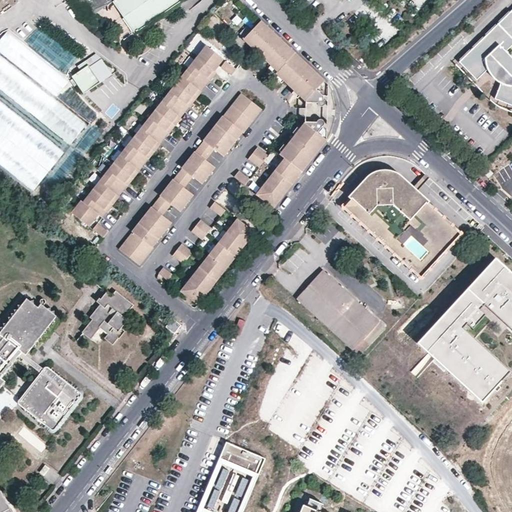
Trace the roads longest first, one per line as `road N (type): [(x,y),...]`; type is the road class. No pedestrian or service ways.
road 1 (residential): [(146,277),(283,107),(244,72),(103,246)]
road 2 (residential): [(53,511),(205,326)]
road 3 (residential): [(205,326),(335,158)]
road 4 (unknown): [(311,190),(420,291)]
road 5 (residential): [(372,99),(477,0)]
road 6 (unknown): [(39,0),(141,77)]
